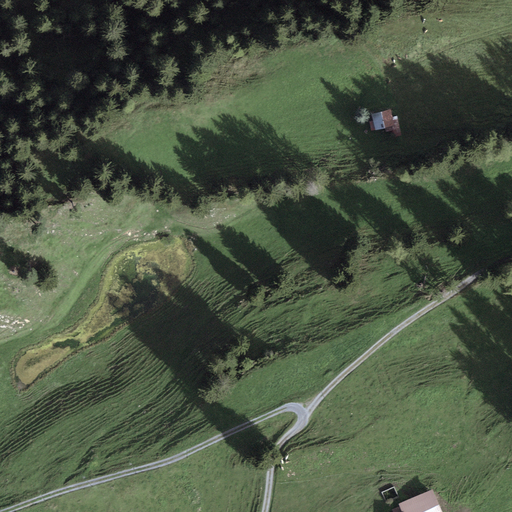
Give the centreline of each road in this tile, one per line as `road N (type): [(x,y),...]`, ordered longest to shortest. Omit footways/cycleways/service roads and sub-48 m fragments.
road 1 (track): [(303,417),(288,407),(179,458),(2,511)]
road 2 (track): [(361,93),(383,75),(511,25)]
